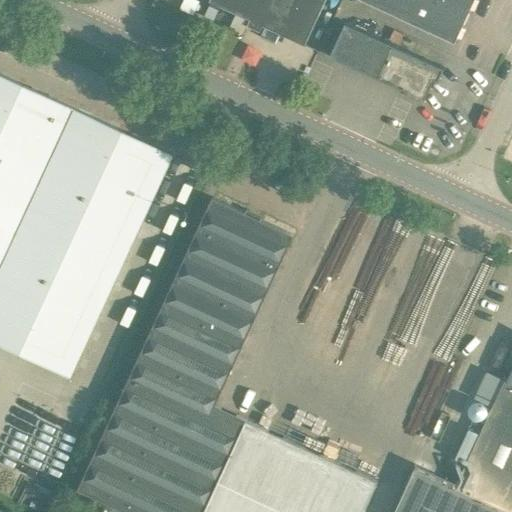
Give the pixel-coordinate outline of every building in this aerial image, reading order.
[(208,0),(209,0),(304,44),(324,0),(208,0)] [(361,0),(454,43),(473,0),(361,0)] [(443,67),(345,21),(330,54),(405,89),(405,91),(423,99),(433,77),(437,79),(443,67)] [(401,34),(392,30),(387,39),(397,44),(401,34)] [(172,152),(0,72),(0,343),(69,375),(172,152)] [(244,215),(245,212),(212,197),(79,487),(131,511),(362,511),(377,480),(245,418),(214,404),(292,234),(259,218),(258,221),(244,215)] [(511,511),(511,380),(505,377),(455,486),(414,467),(393,511),(511,511)]
